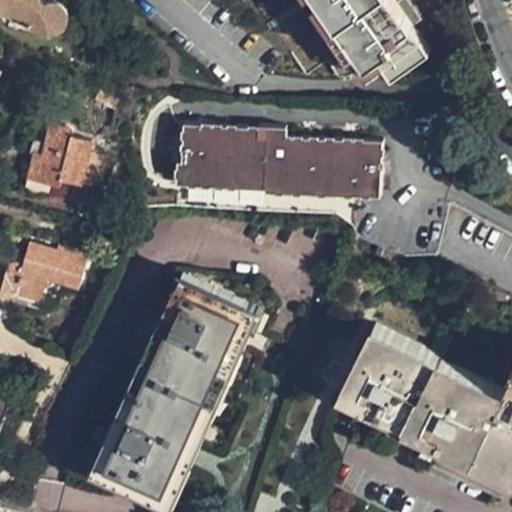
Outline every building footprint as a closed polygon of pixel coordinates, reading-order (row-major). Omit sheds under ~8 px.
[(0,0),(0,6),(62,36),(77,6),(63,0),(0,0)] [(398,0),(325,0),(366,63),(384,52),(398,71),(431,51),(412,22),(398,0)] [(398,0),(412,22),(419,17),(408,0),(398,0)] [(117,90),(107,85),(101,101),(111,105),(117,90)] [(374,191),(376,136),(280,132),(281,122),(254,121),(253,124),(178,123),(176,161),(171,160),(170,181),(258,185),(259,187),(374,191)] [(57,124),(51,144),(47,159),(39,156),(32,181),(65,188),(67,180),(87,186),(98,144),(79,138),(79,137),(79,135),(78,132),(76,131),(74,129),(57,124)] [(47,159),(51,144),(43,142),(39,156),(47,159)] [(30,246),(25,267),(16,301),(37,305),(51,281),(81,289),(89,254),(58,247),(56,253),(30,246)] [(16,301),(25,267),(9,267),(1,297),(16,301)] [(182,455),(237,325),(244,328),(247,321),(246,320),(253,303),(180,270),(98,464),(164,493),(174,474),(178,475),(184,464),(186,463),(189,458),(182,455)] [(511,468),(511,381),(506,393),(381,329),(352,385),(511,468)] [(0,430),(14,395),(0,389),(0,430)]
